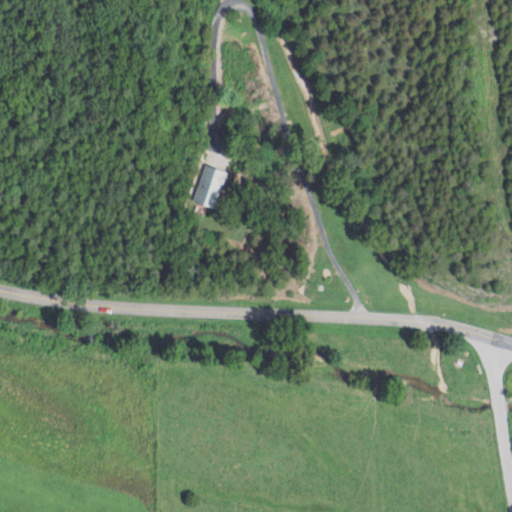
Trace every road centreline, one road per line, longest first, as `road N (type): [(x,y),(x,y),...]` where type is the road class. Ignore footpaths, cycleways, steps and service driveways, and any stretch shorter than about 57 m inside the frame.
road 1 (tertiary): [(496,338),(410,317),(177,311),(0,285)]
road 2 (residential): [(511,471),(496,338)]
